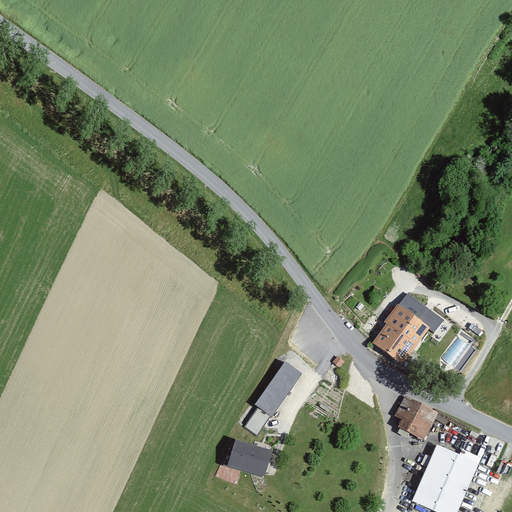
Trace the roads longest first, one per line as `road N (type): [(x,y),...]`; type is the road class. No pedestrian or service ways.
road 1 (unclassified): [(0,23),(245,209),(365,361),(511,435)]
road 2 (unknown): [(355,348),(376,314),(410,290),(465,311),(496,332),(461,412)]
